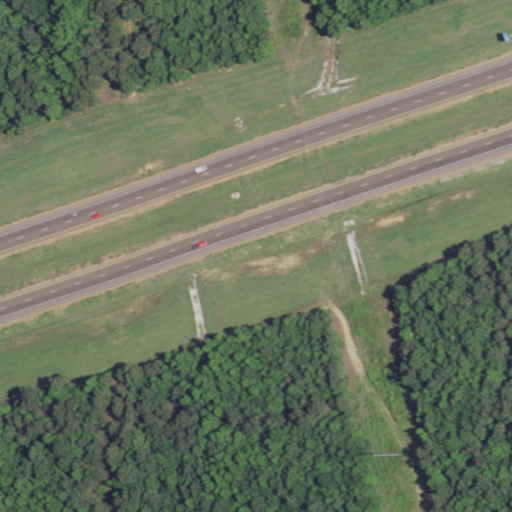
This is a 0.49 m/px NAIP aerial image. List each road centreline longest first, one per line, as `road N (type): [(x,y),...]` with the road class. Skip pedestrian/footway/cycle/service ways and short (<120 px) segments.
road 1 (motorway): [(511,61),(0,238)]
road 2 (motorway): [(0,299),(511,126)]
road 3 (track): [(333,303),(357,369),(406,455),(421,511)]
road 4 (track): [(333,303),(202,344)]
